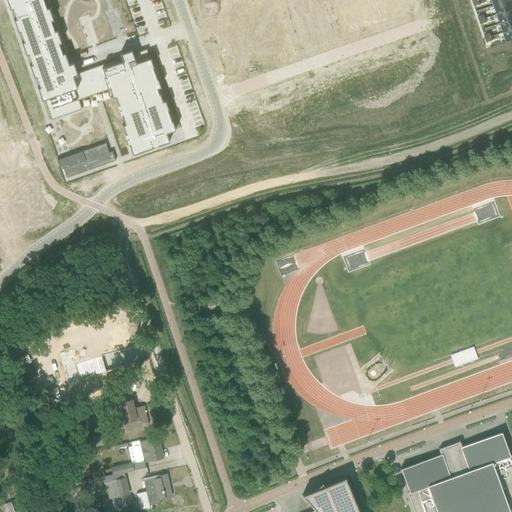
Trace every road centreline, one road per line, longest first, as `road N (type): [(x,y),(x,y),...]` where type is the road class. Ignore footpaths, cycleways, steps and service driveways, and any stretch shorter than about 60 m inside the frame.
road 1 (track): [(511,111),(426,146),(261,185),(72,248),(0,300)]
road 2 (residential): [(212,101),(219,122),(212,146),(114,187),(0,282)]
road 3 (residential): [(206,511),(115,235)]
